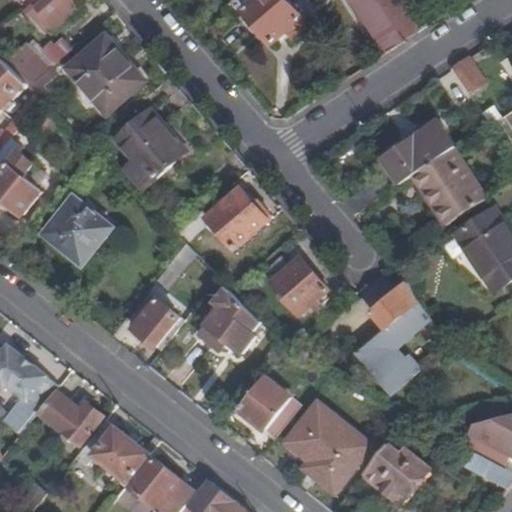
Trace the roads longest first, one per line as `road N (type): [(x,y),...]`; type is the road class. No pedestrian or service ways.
road 1 (residential): [(0,277),(295,511)]
road 2 (residential): [(511,0),(277,160)]
road 3 (residential): [(277,160),(138,0)]
road 4 (residential): [(357,255),(277,160)]
